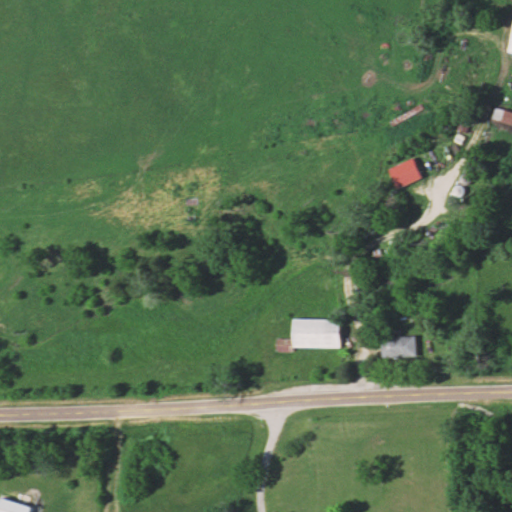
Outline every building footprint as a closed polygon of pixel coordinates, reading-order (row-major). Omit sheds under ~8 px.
[(391,170),(401,190),(424,178),(414,158),(391,170)] [(343,349),(343,320),(296,320),(296,349),(343,349)] [(384,338),(384,358),(419,358),(419,338),(384,338)] [(293,351),(292,339),(277,341),(278,353),(293,351)] [(36,511),(38,509),(7,499),(2,511),(36,511)]
